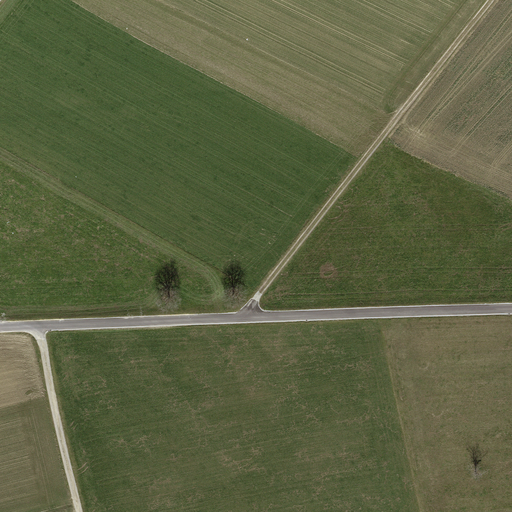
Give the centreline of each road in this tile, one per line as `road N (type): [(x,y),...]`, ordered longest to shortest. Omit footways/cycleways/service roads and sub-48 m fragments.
road 1 (unclassified): [(511,309),(0,326)]
road 2 (track): [(246,317),(490,0)]
road 3 (track): [(39,325),(78,511)]
